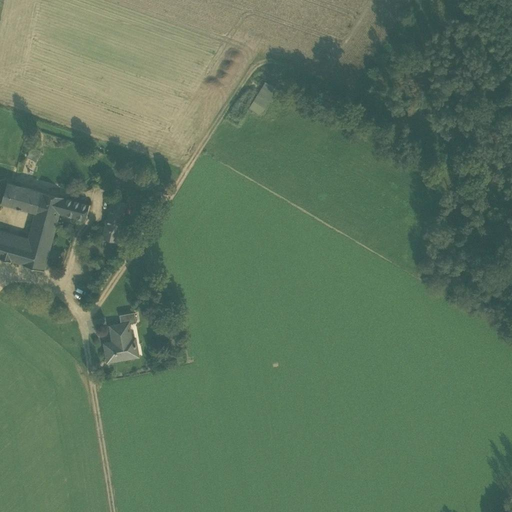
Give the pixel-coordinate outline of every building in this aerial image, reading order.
[(266,81),(250,108),(262,115),(278,88),(266,81)] [(37,161),(42,151),(33,146),(27,157),(37,161)] [(42,192),(7,183),(5,189),(1,203),(35,212),(36,213),(42,192)] [(89,205),(42,192),(36,213),(35,212),(27,244),(21,264),(44,270),(59,213),(85,220),(89,205)] [(125,203),(113,200),(103,238),(116,241),(125,203)] [(9,260),(14,241),(6,239),(1,258),(9,260)] [(14,241),(9,260),(21,264),(27,244),(14,241)] [(119,315),(121,324),(128,323),(129,324),(136,323),(134,312),(119,315)] [(104,343),(107,362),(138,356),(136,344),(132,345),(129,324),(128,323),(121,324),(110,326),(113,342),(104,343)]
